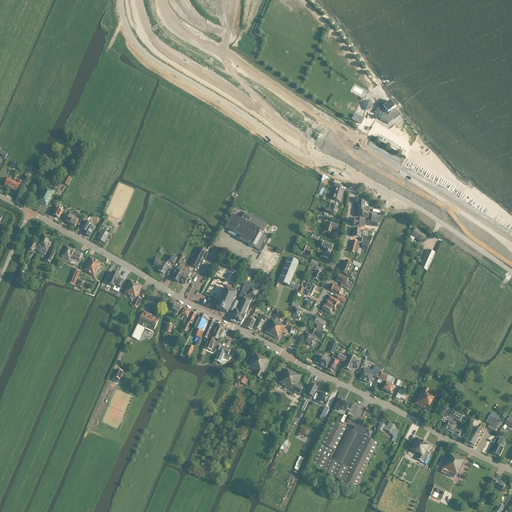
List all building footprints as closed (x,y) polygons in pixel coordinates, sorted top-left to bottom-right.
[(368,103),(365,105),(366,109),(368,113),(372,111),(375,109),(374,105),(372,102),(368,103)] [(392,103),(385,108),(385,109),(391,116),(390,117),(386,115),(382,121),(391,125),(398,120),(398,119),(399,118),(400,117),(400,116),(400,115),(400,114),(399,113),(398,111),(395,113),(394,112),(397,109),(392,103)] [(354,121),(364,126),(366,121),(362,119),(362,120),(356,117),(354,121)] [(0,149),(0,157),(7,161),(10,155),(0,149)] [(71,188),(75,180),(69,177),(65,185),(71,188)] [(13,190),(16,183),(10,180),(8,179),(7,182),(9,183),(7,187),(13,190)] [(16,183),(13,190),(18,193),(20,190),(21,191),(24,185),(25,183),(23,182),(21,181),(20,184),(16,183)] [(343,186),(337,184),(336,188),(338,189),(334,200),(342,203),(346,192),(342,191),(343,186)] [(49,208),(57,192),(48,188),(40,203),(49,208)] [(370,219),(370,214),(366,214),(367,202),(360,202),(359,214),(362,214),(362,219),(370,219)] [(328,210),(326,216),(330,218),(331,216),(333,216),(334,212),(338,213),(340,207),(333,204),(331,210),(328,210)] [(65,213),(63,212),(64,210),(61,207),(59,210),(59,209),(55,216),(58,217),(58,219),(60,220),(61,219),(62,219),(65,213)] [(72,217),(68,223),(73,225),(76,219),(78,216),(73,214),(72,217)] [(233,236),(251,245),(250,247),(254,249),(254,247),(264,253),(272,239),(265,236),(270,227),(247,214),(244,221),(235,216),(228,229),(234,233),(233,236)] [(87,222),(83,230),(87,232),(85,235),(92,238),(97,229),(93,227),(94,226),(87,222)] [(341,231),(342,227),(335,224),(334,228),(328,226),(325,235),(329,237),(330,234),(333,235),(335,229),(341,231)] [(103,228),(102,227),(100,230),(100,229),(99,232),(103,234),(100,240),(106,244),(111,235),(104,232),(106,229),(103,228)] [(424,243),(427,239),(424,236),(425,235),(418,230),(414,237),(424,243)] [(359,238),(365,239),(364,244),(372,246),(374,241),(368,239),(368,237),(366,237),(366,231),(363,231),(363,232),(356,231),(355,238),(359,239),(359,238)] [(42,254),(50,238),(45,235),(39,247),(34,244),(32,250),(36,252),(37,251),(42,254)] [(55,240),(50,238),(42,254),(50,258),(47,262),(52,265),(58,254),(53,252),(52,252),(50,251),(55,240)] [(355,242),(353,252),(352,254),(360,255),(361,250),(363,251),(363,250),(370,252),(371,246),(365,244),(364,248),(362,247),(362,244),(355,242)] [(324,254),(323,258),(330,261),(333,254),(331,253),(331,252),(333,252),(336,246),(326,243),(324,249),(329,251),(328,252),(327,255),(324,254)] [(80,262),(84,255),(69,247),(63,257),(71,261),(73,258),(80,262)] [(309,248),(306,254),(313,257),(315,252),(311,251),(312,249),(309,248)] [(199,270),(200,269),(208,252),(202,249),(193,266),(199,270)] [(438,254),(431,251),(423,269),(429,272),(438,254)] [(168,266),(159,261),(156,266),(163,269),(161,272),(167,276),(174,264),(177,266),(180,260),(173,256),(170,262),(171,262),(168,266)] [(86,272),(96,278),(104,265),(93,259),(86,272)] [(290,259),(280,283),(291,288),(294,283),(301,263),(290,259)] [(352,273),(355,266),(347,262),(342,273),(353,279),(355,274),(352,273)] [(181,268),(176,278),(177,279),(177,280),(181,283),(182,282),(188,285),(192,279),(183,274),(185,270),(181,268)] [(71,285),(77,287),(83,273),(77,270),(71,285)] [(324,274),(317,271),(316,274),(312,272),(310,277),(320,282),(324,274)] [(27,275),(23,273),(18,283),(22,285),(27,275)] [(115,273),(109,285),(117,288),(122,290),(126,282),(121,279),(122,277),(117,274),(115,273)] [(352,288),(349,286),(351,280),(341,276),(339,281),(345,284),(344,287),(351,291),(352,288)] [(84,289),(87,284),(81,281),(78,287),(84,289)] [(132,305),(140,309),(144,300),(139,298),(144,288),(132,282),(126,295),(135,300),(134,302),(132,305)] [(294,283),(291,288),(299,291),(302,286),(294,283)] [(238,311),(233,322),(239,325),(240,324),(244,326),(248,316),(247,315),(255,300),(257,301),(260,295),(261,293),(262,289),(253,285),(252,287),(248,284),(247,285),(246,289),(241,298),(244,299),(238,311)] [(310,284),(306,293),(313,297),(317,288),(310,284)] [(337,287),(334,293),(343,297),(346,292),(337,287)] [(229,314),(238,295),(235,293),(229,290),(222,303),(219,309),(229,314)] [(324,310),(331,315),(333,316),(335,312),(337,313),(343,304),(331,297),(324,310)] [(296,309),(292,317),(301,321),(305,312),(300,310),(302,307),(296,304),(294,308),(296,309)] [(177,305),(174,311),(178,313),(177,316),(179,317),(184,308),(177,305)] [(189,319),(193,313),(186,309),(183,316),(189,319)] [(195,325),(199,316),(194,313),(185,330),(188,332),(192,324),(195,325)] [(142,342),(147,330),(155,333),(160,322),(145,315),(134,338),(142,342)] [(211,321),(202,316),(196,329),(199,330),(196,336),(203,339),(211,321)] [(263,331),(269,319),(264,316),(257,328),(263,331)] [(254,331),(258,322),(252,319),(248,328),(254,331)] [(324,333),(329,324),(320,319),(317,325),(320,327),(319,330),(324,333)] [(213,321),(207,334),(205,338),(209,340),(217,323),(213,321)] [(274,337),(281,324),(274,321),(268,334),(274,337)] [(211,337),(212,338),(221,342),(227,329),(223,326),(218,324),(211,337)] [(281,324),(274,337),(281,341),(288,328),(281,324)] [(297,333),(298,334),(299,331),(295,329),(296,327),(290,324),(288,329),(294,332),(292,334),(296,336),(297,333)] [(306,343),(315,347),(318,340),(317,339),(318,338),(324,341),(327,335),(318,331),(315,336),(313,335),(312,337),(310,335),(306,343)] [(221,342),(212,338),(207,348),(211,350),(210,352),(212,353),(213,353),(214,352),(218,354),(222,345),(220,344),(221,342)] [(331,354),(336,356),(340,346),(335,343),(331,354)] [(224,364),(225,361),(228,355),(230,356),(229,359),(232,360),(233,358),(236,352),(223,347),(216,361),(224,364)] [(257,355),(250,369),(259,373),(257,377),(262,379),(264,380),(266,375),(265,374),(271,362),(257,355)] [(346,364),(349,359),(342,356),(339,361),(346,364)] [(328,370),(332,362),(329,360),(330,359),(328,358),(327,359),(323,357),(319,365),(328,370)] [(360,370),(362,364),(358,362),(359,360),(352,357),(346,369),(353,372),(355,368),(360,370)] [(335,373),(341,363),(336,360),(331,371),(335,373)] [(376,377),(381,380),(384,374),(386,369),(383,368),(383,369),(378,367),(375,372),(369,369),(369,370),(368,370),(363,380),(372,385),(376,377)] [(119,370),(114,381),(120,384),(125,373),(119,370)] [(289,370),(281,385),(285,386),(284,387),(291,391),(292,389),(295,393),(297,394),(301,396),(302,395),(305,389),(298,385),(303,377),(289,370)] [(250,387),(254,379),(243,374),(240,382),(250,387)] [(397,380),(384,374),(381,380),(381,381),(387,384),(384,391),(393,395),(397,387),(394,386),(397,380)] [(450,383),(446,389),(451,392),(455,386),(450,383)] [(308,395),(315,399),(320,389),(313,386),(308,395)] [(423,396),(418,405),(426,410),(428,406),(431,407),(435,401),(427,396),(431,391),(427,389),(424,394),(423,396)] [(407,402),(410,395),(402,391),(398,399),(402,401),(402,400),(407,402)] [(328,408),(332,399),(324,395),(320,404),(328,408)] [(342,400),(337,410),(341,412),(343,409),(348,412),(352,405),(342,400)] [(300,411),(297,419),(300,420),(304,412),(306,413),(310,404),(306,402),(302,411),(300,411)] [(325,422),(331,410),(327,408),(321,420),(325,422)] [(463,424),(467,417),(451,409),(444,423),(449,425),(447,430),(461,438),(463,434),(458,431),(459,427),(454,425),(457,421),(463,424)] [(346,422),(351,425),(356,416),(351,413),(346,422)] [(489,424),(500,430),(503,423),(493,417),(489,424)] [(312,466),(358,489),(381,445),(371,440),(373,435),(358,427),(355,433),(350,431),(337,424),(334,423),(312,466)] [(385,430),(392,434),(391,435),(395,437),(395,438),(396,438),(394,442),(397,444),(403,433),(399,430),(400,428),(392,424),(390,428),(387,427),(387,426),(384,424),(380,431),(384,433),(385,430)] [(479,447),(487,431),(481,428),(473,444),(479,447)] [(507,450),(504,449),(507,441),(504,439),(496,455),(503,458),(507,450)] [(418,440),(412,451),(421,456),(419,461),(424,463),(425,464),(431,454),(429,453),(432,448),(427,445),(428,445),(423,442),(423,443),(418,440)] [(465,463),(452,456),(443,474),(449,477),(451,473),(458,477),(465,463)] [(298,467),(296,470),(300,472),(302,467),(303,467),(306,460),(302,458),(298,466),(298,467)] [(404,464),(401,471),(408,475),(412,467),(404,464)] [(506,492),(510,485),(504,482),(503,485),(502,484),(503,482),(497,480),(493,488),(496,489),(498,487),(498,488),(506,492)] [(435,498),(438,499),(442,502),(448,492),(437,487),(432,496),(435,498)]
